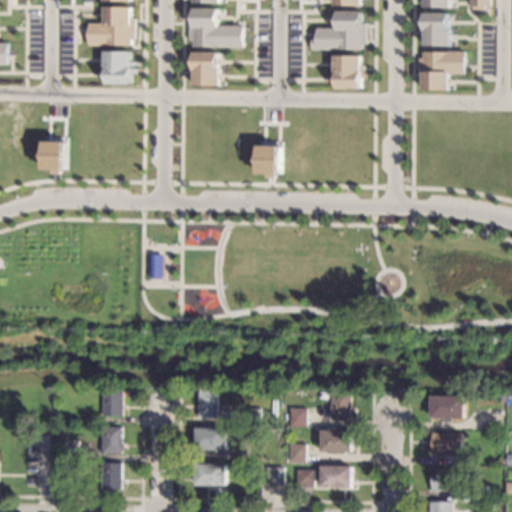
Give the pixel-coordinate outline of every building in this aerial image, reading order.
[(472,0),(492,0),(492,6),(487,5),(487,8),(474,7),(474,5),(472,5),(472,0)] [(89,45),(90,23),(105,23),(105,7),(132,7),(131,18),(135,18),(135,39),(131,39),(131,45),(89,45)] [(194,8),(220,8),(219,25),(244,25),(244,46),(193,46),(193,41),(190,41),(190,20),(194,20),(194,8)] [(363,49),(313,49),(313,38),(318,37),(318,28),(339,27),(339,12),(363,12),(363,23),(367,23),(367,44),(363,44),(363,49)] [(424,12),(451,12),(451,27),(453,27),(453,45),(425,45),(425,31),(424,31),(424,12)] [(0,43),(8,43),(9,64),(0,64),(0,43)] [(108,83),(108,67),(105,67),(105,51),(131,51),(131,66),(133,66),(133,83),(108,83)] [(467,51),(467,74),(451,74),(451,89),(425,89),(425,78),(421,78),(421,58),(425,58),(425,51),(467,51)] [(194,52),(219,52),(219,67),(221,67),(221,85),(195,85),(194,52)] [(364,88),(337,88),(337,72),(335,72),(336,55),(363,55),(363,66),(367,66),(367,71),(364,71),(364,88)] [(68,172),(68,141),(45,141),(44,171),(68,172)] [(282,145),(259,145),(259,175),(282,175),(282,145)] [(150,278),(151,254),(166,254),(165,278),(150,278)] [(124,416),(103,416),(104,390),(124,390),(124,416)] [(219,391),(218,418),(200,418),(201,390),(219,391)] [(352,393),(351,421),(332,420),(333,392),(352,393)] [(465,418),(432,418),(433,396),(465,397),(465,418)] [(260,424),(245,424),(245,408),(261,408),(260,424)] [(307,426),(291,426),(291,408),(308,409),(307,426)] [(123,454),(103,454),(103,426),(124,427),(123,454)] [(228,429),(228,450),(197,449),(198,428),(228,429)] [(353,452),(323,451),(323,430),(353,431),(353,452)] [(462,455),(432,455),(432,433),(462,433),(462,455)] [(79,458),(62,457),(62,441),(79,441),(79,458)] [(307,444),(307,462),(290,462),(290,444),(307,444)] [(123,463),(122,489),(102,488),(103,463),(123,463)] [(228,486),(197,486),(197,464),(228,464),(228,486)] [(353,488),(323,487),(323,466),(353,466),(353,488)] [(284,486),(267,486),(267,467),(284,467),(284,486)] [(462,491),(432,490),(432,467),(462,467),(462,491)] [(315,487),(298,487),(298,470),(315,470),(315,487)] [(72,488),(59,488),(59,472),(72,472),(72,488)] [(487,486),(487,500),(470,499),(471,485),(487,486)] [(453,511),(430,511),(431,502),(453,503),(453,511)]
